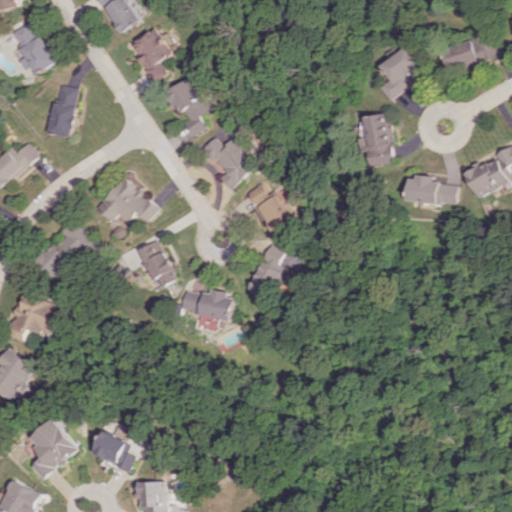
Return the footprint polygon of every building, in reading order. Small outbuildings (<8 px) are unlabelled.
[(0,0),(0,11),(23,7),(21,0),(0,0)] [(100,0),(123,33),(143,20),(129,0),(100,0)] [(14,32),(39,74),(59,62),(42,34),(38,37),(29,23),(14,32)] [(143,66),(172,57),(162,27),(133,36),(143,66)] [(455,69),(502,55),(497,38),(483,42),(481,38),(448,48),(455,69)] [(387,87),(399,101),(435,71),(413,45),(389,64),(399,77),(387,87)] [(164,60),(149,69),(156,82),(172,73),(164,60)] [(194,135),(209,126),(202,116),(212,110),(192,76),(165,93),(178,115),(185,110),(190,119),(185,122),(194,135)] [(53,133),(73,136),(82,88),(61,84),(53,133)] [(403,162),(395,112),(372,116),(375,136),(370,137),(375,167),(403,162)] [(235,137),(225,146),(216,136),(204,147),(227,172),(222,177),(233,189),(260,163),(235,137)] [(16,148),(0,164),(0,178),(10,189),(44,153),(32,142),(21,153),(16,148)] [(486,197),(511,183),(511,148),(472,170),(486,197)] [(466,184),(442,182),(442,176),(418,174),(415,200),(464,205),(466,184)] [(126,177),(100,207),(116,220),(122,213),(132,222),(140,212),(151,221),(162,208),(126,177)] [(252,191),(276,233),(297,220),(282,194),(274,198),(265,183),(252,191)] [(79,219),(61,237),(64,240),(44,261),(63,280),(101,241),(79,219)] [(166,287),(184,277),(161,239),(143,249),(166,287)] [(257,289),(276,298),(281,286),(299,294),(308,275),(284,265),(291,250),(276,244),(257,289)] [(238,318),(241,297),(235,296),(236,291),(219,288),(218,293),(192,290),(189,311),(238,318)] [(69,306),(33,290),(16,332),(23,335),(27,326),(56,338),(69,306)] [(0,389),(20,402),(42,366),(13,347),(1,366),(0,365),(0,389)] [(36,466),(46,479),(83,449),(58,418),(33,438),(47,456),(36,466)] [(134,471),(141,455),(132,451),(136,442),(109,430),(98,454),(134,471)] [(35,511),(45,493),(15,479),(3,505),(0,503),(0,511),(35,511)] [(171,511),(172,481),(146,481),(145,511),(171,511)]
